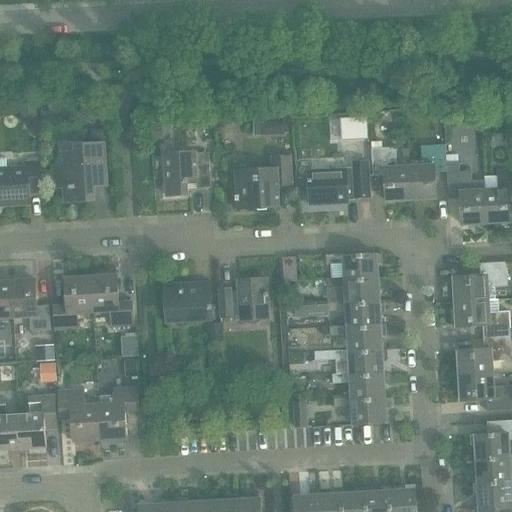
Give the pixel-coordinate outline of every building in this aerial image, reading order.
[(37,104),(21,105),(22,123),(38,122),(37,104)] [(97,107),(87,117),(94,124),(104,114),(97,107)] [(366,119),(354,119),(355,140),(367,140),(366,119)] [(284,122),(253,123),(254,137),(285,136),(284,122)] [(163,125),(151,126),(152,140),(164,140),(163,125)] [(90,130),(90,145),(84,146),(85,153),(64,154),(65,168),(53,168),(55,188),(66,187),(66,202),(88,201),(86,180),(107,179),(104,145),(103,129),(90,130)] [(423,167),(410,168),(412,200),(437,198),(436,173),(448,172),(446,146),(421,147),(423,167)] [(386,201),(412,200),(410,168),(398,168),(397,149),(372,150),(373,177),(384,176),(386,201)] [(197,189),(210,188),(208,153),(198,154),(198,153),(165,155),(167,197),(188,196),(187,180),(196,179),(197,189)] [(279,207),(278,187),(293,186),(292,156),(270,157),(271,167),(234,169),(235,195),(232,196),(233,201),(236,201),(236,209),(279,207)] [(28,168),(8,169),(8,159),(0,159),(0,206),(31,204),(31,193),(41,193),(40,163),(28,164),(28,168)] [(356,197),(370,196),(369,177),(368,162),(354,163),(354,169),(310,172),(310,177),(311,188),(312,205),(349,203),(348,195),(355,195),(356,197)] [(459,163),(447,164),(448,172),(448,173),(450,201),(461,200),(463,226),(488,224),(486,191),(485,181),(473,182),(473,172),(459,173),(459,163)] [(498,191),(486,191),(488,224),(511,222),(511,203),(511,197),(511,169),(497,171),(498,191)] [(380,281),(380,280),(379,265),(384,265),(383,255),(345,257),(345,255),(327,256),(327,265),(345,264),(346,279),(347,283),(380,281)] [(284,260),(285,283),(298,282),(296,259),(284,260)] [(480,276),(453,278),(455,302),(495,300),(495,288),(508,287),(506,261),(479,262),(480,276)] [(118,276),(92,277),(94,314),(111,313),(112,329),(135,328),(133,303),(120,304),(118,276)] [(78,315),(94,314),(92,277),(66,279),(68,307),(55,308),(56,332),(79,331),(78,315)] [(347,283),(346,279),(328,280),(328,289),(347,288),(348,302),(348,306),(381,304),(380,289),(385,289),(384,280),(380,280),(380,281),(347,283)] [(239,321),(270,320),(268,280),(237,282),(238,296),(231,297),(230,291),(220,291),(222,319),(232,318),(232,317),(239,317),(239,321)] [(36,281),(12,282),(14,319),(30,318),(30,332),(51,331),(50,306),(38,307),(36,281)] [(0,319),(14,319),(12,282),(0,282),(0,319)] [(166,324),(212,321),(210,283),(199,284),(164,286),(166,324)] [(495,300),(455,302),(456,327),(483,325),(483,337),(510,336),(509,312),(500,312),(500,300),(495,300)] [(348,306),(348,302),(329,304),(330,313),(348,312),(349,326),(350,330),(382,328),(382,314),(387,313),(386,304),(381,304),(348,306)] [(307,305),(295,306),(296,317),(308,316),(307,305)] [(221,322),(209,323),(210,341),(222,341),(221,322)] [(350,330),(349,326),(331,327),(331,336),(350,336),(351,350),(351,355),(384,353),(384,352),(383,337),(388,337),(387,328),(382,328),(350,330)] [(331,327),(322,327),(322,336),(331,336),(331,327)] [(138,335),(122,336),(123,356),(139,355),(138,335)] [(511,360),(510,336),(483,337),(484,349),(457,351),(459,376),(493,374),(493,361),(511,360)] [(55,346),(36,347),(37,362),(56,361),(55,346)] [(315,361),(325,361),(335,360),(336,375),(352,374),(352,378),(385,376),(385,362),(389,361),(389,351),(384,352),(384,353),(351,355),(351,350),(324,352),(314,352),(315,361)] [(137,360),(125,361),(126,377),(138,377),(137,360)] [(55,363),(40,363),(41,381),(56,380),(55,363)] [(352,374),(336,375),(333,375),(334,384),(352,383),(353,398),(354,402),(387,400),(387,399),(386,385),(391,385),(390,375),(385,376),(352,378),(352,374)] [(511,384),(494,386),(493,374),(459,376),(460,401),(487,399),(488,412),(511,410),(511,384)] [(103,405),(99,405),(101,442),(127,440),(126,413),(139,412),(137,387),(116,388),(117,397),(102,397),(103,405)] [(75,443),(101,442),(99,405),(88,406),(87,390),(62,392),(64,421),(74,420),(75,443)] [(47,431),(58,430),(57,421),(56,397),(31,399),(31,414),(20,415),(22,450),(48,448),(47,431)] [(354,402),(353,398),(335,399),(335,409),(354,408),(355,425),(388,423),(387,409),(392,409),(391,399),(387,399),(387,400),(354,402)] [(0,451),(22,450),(20,415),(6,415),(6,400),(0,400),(0,451)] [(304,427),(309,427),(307,402),(295,402),(297,427),(304,427)] [(511,420),(487,421),(488,433),(471,434),(471,445),(477,444),(478,459),(510,457),(509,454),(509,440),(511,439),(511,420)] [(511,454),(509,454),(510,457),(478,459),(472,459),(473,469),(478,469),(479,483),(511,481),(511,479),(511,478),(511,454)] [(472,459),(464,460),(465,470),(473,469),(472,459)] [(511,487),(511,478),(511,479),(511,481),(479,483),(474,483),(474,493),(479,493),(480,507),(511,505),(511,504),(511,503),(511,488),(511,487)] [(406,490),(391,491),(392,511),(417,511),(415,485),(406,485),(406,490)] [(382,491),(368,492),(369,511),(392,511),(391,491),(391,486),(382,487),(382,491)] [(358,493),(345,493),(345,511),(369,511),(368,492),(368,488),(357,488),(358,493)] [(345,511),(345,493),(344,489),(334,490),(334,494),(320,495),(320,511),(345,511)] [(320,511),(320,495),(319,495),(319,491),(310,491),(311,496),(296,497),(296,511),(320,511)] [(261,511),(260,494),(251,495),(251,499),(236,500),(236,511),(261,511)] [(236,511),(236,500),(236,495),(227,496),(227,500),(212,501),(212,511),(236,511)] [(212,511),(212,501),(212,497),(203,497),(203,502),(189,503),(189,511),(212,511)] [(179,503),(165,504),(165,511),(189,511),(189,503),(189,498),(179,499),(179,503)] [(165,511),(165,504),(164,500),(155,500),(155,505),(141,506),(141,511),(165,511)] [(511,511),(511,502),(511,503),(511,504),(511,505),(480,507),(475,507),(475,511),(511,511)]
